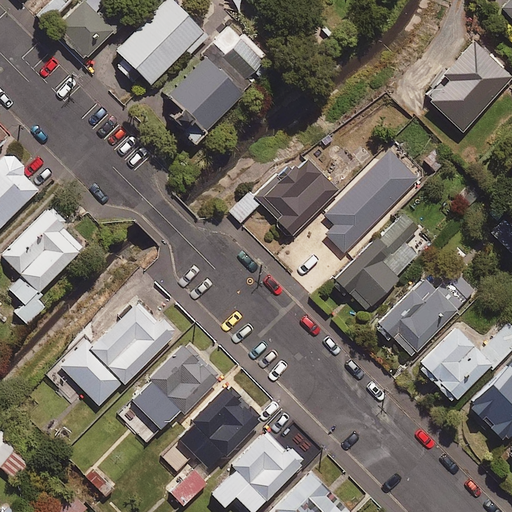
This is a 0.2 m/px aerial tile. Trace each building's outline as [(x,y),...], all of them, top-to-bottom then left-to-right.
[(84,0),(77,0),(55,22),(85,53),(111,27),(84,0)] [(208,38),(170,0),(167,0),(114,53),(149,88),(184,54),(188,57),(208,38)] [(511,0),(502,0),(511,11),(511,0)] [(261,59),(239,36),(220,53),(242,76),(261,59)] [(511,75),(511,73),(472,38),(441,71),(446,75),(426,97),(462,130),(511,75)] [(166,112),(193,138),(242,90),(204,50),(162,91),(174,104),(166,112)] [(449,155),(438,144),(423,159),(435,170),(449,155)] [(0,148),(0,221),(39,184),(2,146),(0,148)] [(298,147),(250,193),(289,233),(337,187),(298,147)] [(419,180),(387,147),(320,212),(332,224),(323,233),(343,254),(419,180)] [(81,244),(45,207),(0,250),(0,251),(20,272),(6,285),(22,301),(36,288),(81,244)] [(375,234),(330,277),(361,309),(397,274),(382,258),(390,250),(375,234)] [(422,271),(371,321),(407,358),(475,292),(453,269),(436,285),(422,271)] [(85,335),(57,361),(98,404),(173,331),(137,295),(90,341),(85,335)] [(478,348),(492,362),(511,342),(511,324),(507,320),(478,348)] [(454,323),(416,360),(454,399),(492,362),(478,348),(454,323)] [(217,375),(183,340),(128,393),(162,429),(217,375)] [(511,427),(511,357),(466,402),(501,438),(511,427)] [(256,420),(221,384),(189,415),(224,451),(256,420)] [(234,467),(210,490),(221,502),(231,492),(249,510),(300,461),(267,426),(229,462),(234,467)] [(0,427),(0,463),(18,442),(0,427)] [(206,479),(194,466),(168,490),(180,503),(206,479)] [(343,511),(347,508),(309,469),(272,505),(279,511),(343,511)] [(77,511),(85,505),(72,491),(51,511),(77,511)]
